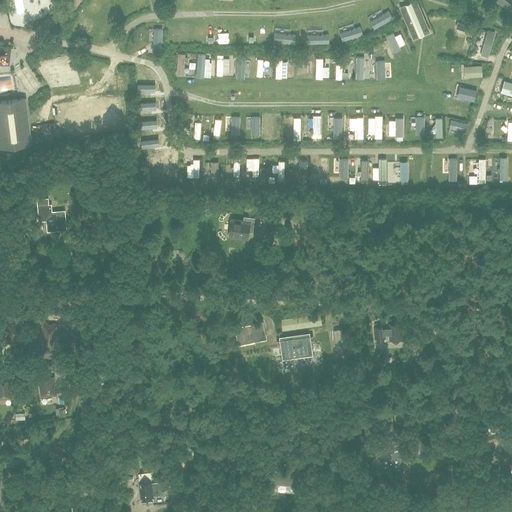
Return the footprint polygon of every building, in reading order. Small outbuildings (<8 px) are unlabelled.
[(138,0),(134,0),(131,2),(138,13),(144,10),(138,0)] [(427,30),(416,3),(408,7),(402,10),(413,36),(419,34),(427,30)] [(51,5),(42,10),(45,16),(55,11),(51,5)] [(364,18),(370,32),(378,29),(371,15),(364,18)] [(445,33),(454,33),(454,18),(445,18),(445,33)] [(79,23),(77,32),(90,36),(92,27),(79,23)] [(329,25),(321,25),(321,42),(329,42),(329,25)] [(270,43),(269,28),(261,29),(262,43),(270,43)] [(483,56),(491,58),(498,34),(491,31),(483,56)] [(283,43),(292,42),(290,32),(281,34),(283,43)] [(397,36),(402,47),(409,44),(404,33),(397,36)] [(253,34),(243,35),(244,45),(253,44),(253,34)] [(396,34),(390,37),(398,56),(404,53),(396,34)] [(198,74),(197,64),(188,65),(188,55),(181,55),(182,74),(198,74)] [(327,70),(326,60),(319,60),(320,83),(327,83),(327,77),(333,77),(333,70),(327,70)] [(382,80),(395,80),(394,68),(387,68),(387,60),(381,60),(382,80)] [(266,80),(267,75),(272,75),(272,61),(261,61),(261,80),(266,80)] [(300,61),(300,82),(309,82),(309,61),(300,61)] [(452,78),(451,64),(429,65),(430,79),(452,78)] [(476,87),(465,87),(464,95),(482,95),(482,70),(476,70),(476,87)] [(22,76),(33,99),(44,94),(32,71),(22,76)] [(0,96),(18,93),(16,79),(0,81),(0,96)] [(163,99),(163,90),(145,90),(145,99),(163,99)] [(454,104),(452,116),(461,117),(462,113),(472,114),(473,106),(454,104)] [(166,110),(145,111),(145,120),(166,119),(166,110)] [(326,147),(327,121),(319,121),(318,146),(326,147)] [(348,141),(348,121),(340,121),(340,141),(348,141)] [(376,140),(389,140),(388,122),(381,122),(382,126),(375,127),(376,140)] [(238,123),(240,141),(255,140),(254,132),(247,132),(246,123),(238,123)] [(258,123),(258,146),(267,146),(267,123),(258,123)] [(225,140),(227,125),(221,124),(219,139),(225,140)] [(199,127),(199,145),(207,145),(207,127),(199,127)] [(166,154),(166,148),(158,148),(158,155),(150,155),(150,164),(175,164),(175,154),(166,154)] [(386,188),(393,188),(394,164),(387,164),(386,188)] [(239,176),(247,176),(246,165),(238,165),(239,176)] [(346,166),(346,186),(354,186),(354,166),(346,166)] [(225,181),(224,167),(217,168),(218,181),(225,181)] [(48,205),(47,199),(38,200),(38,206),(40,220),(47,220),(48,231),(66,229),(65,213),(61,213),(61,212),(52,213),(51,205),(48,205)] [(260,208),(258,228),(269,230),(269,228),(277,229),(277,231),(278,231),(280,211),(260,208)] [(244,217),(244,220),(231,219),(229,235),(238,237),(247,239),(248,231),(252,231),(254,218),(244,217)] [(59,316),(60,303),(48,303),(48,316),(59,316)] [(37,306),(36,318),(43,319),(44,307),(37,306)] [(57,325),(43,323),(41,341),(55,343),(57,325)] [(401,323),(388,324),(388,329),(385,329),(385,327),(374,328),(376,343),(386,342),(385,338),(389,337),(389,342),(403,341),(401,323)] [(21,324),(7,324),(6,342),(21,342),(21,324)] [(313,335),(312,336),(277,341),(283,340),(284,348),(283,348),(284,348),(285,356),(284,356),(285,356),(285,357),(285,356),(293,355),(293,356),(293,355),(301,354),(301,355),(301,354),(309,353),(309,354),(309,353),(310,353),(309,353),(308,345),(309,345),(308,345),(307,337),(313,336),(313,335)] [(124,364),(128,379),(142,376),(139,360),(124,364)] [(54,377),(39,379),(41,397),(56,395),(54,377)] [(10,381),(0,381),(0,399),(11,399),(10,381)] [(497,441),(495,433),(484,436),(486,443),(497,441)] [(511,434),(502,438),(507,454),(511,452),(511,434)] [(392,448),(384,448),(377,447),(375,471),(391,472),(391,468),(399,468),(400,453),(392,453),(392,448)] [(270,471),(269,482),(296,485),(298,466),(289,465),(288,473),(270,471)] [(141,498),(153,497),(151,482),(139,484),(141,498)]
